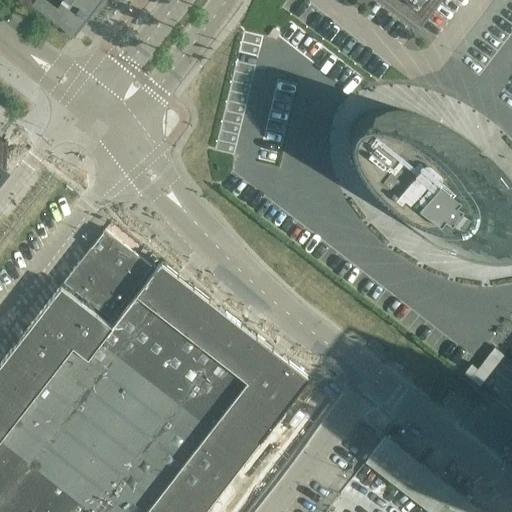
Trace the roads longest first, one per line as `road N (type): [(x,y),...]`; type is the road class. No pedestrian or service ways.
road 1 (unclassified): [(374,380),(218,248),(130,155)]
road 2 (unclassified): [(0,325),(130,155)]
road 3 (unclassified): [(130,155),(226,0)]
road 4 (unclassified): [(511,489),(374,380)]
road 5 (unclassified): [(266,511),(374,380)]
road 6 (unclassified): [(181,0),(82,106)]
road 7 (unclassified): [(75,99),(0,197)]
